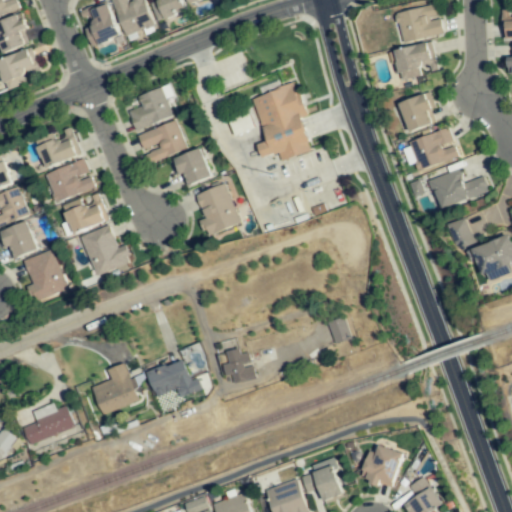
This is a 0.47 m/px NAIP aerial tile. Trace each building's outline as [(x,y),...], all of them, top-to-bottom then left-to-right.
[(86,28),(93,48),(121,38),(108,0),(88,7),(94,25),(86,28)] [(113,0),(126,36),(154,26),(145,0),(113,0)] [(159,22),(188,10),(183,0),(159,0),(151,3),(159,22)] [(443,35),(438,5),(397,11),(402,42),(443,35)] [(502,38),(511,37),(511,8),(502,8),(502,38)] [(0,47),(2,53),(29,43),(24,30),(28,28),(22,13),(0,21),(0,47)] [(401,80),(421,76),(419,67),(429,65),(430,71),(438,69),(435,59),(434,59),(431,42),(388,51),(391,64),(397,63),(401,80)] [(0,69),(5,89),(26,84),(21,69),(35,65),(31,50),(0,58),(0,69)] [(267,142),(258,144),(263,158),(279,152),(282,160),(313,150),(292,85),(253,98),(267,142)] [(138,130),(172,113),(160,89),(139,99),(143,106),(129,112),(138,130)] [(435,123),(424,94),(399,103),(410,132),(435,123)] [(234,135),(254,130),(249,109),(229,114),(234,135)] [(139,135),(144,148),(160,142),(165,155),(185,147),(175,121),(139,135)] [(458,157),(453,143),(448,128),(410,140),(419,169),(458,157)] [(78,154),(70,132),(39,144),(48,166),(78,154)] [(176,157),(184,186),(211,178),(202,149),(176,157)] [(89,175),(85,160),(46,172),(55,201),(95,189),(91,174),(89,175)] [(462,183),(459,170),(431,179),(439,207),(489,193),(484,176),(462,183)] [(195,196),(210,234),(239,224),(227,193),(218,197),(215,189),(195,196)] [(74,234),(107,220),(97,193),(83,199),(83,200),(63,208),(74,234)] [(466,218),(449,223),(456,251),(474,246),(466,218)] [(12,259),(38,249),(27,221),(0,231),(0,242),(3,249),(8,247),(12,259)] [(118,247),(110,225),(81,235),(95,276),(131,263),(124,245),(118,247)] [(511,262),(511,241),(509,234),(481,246),(487,262),(482,263),(487,276),(498,271),(500,277),(509,273),(506,265),(511,262)] [(23,260),(33,284),(27,287),(33,302),(68,288),(52,249),(23,260)] [(331,320),(333,340),(348,338),(346,319),(331,320)] [(226,353),(228,363),(223,364),(225,375),(232,374),(234,383),(256,379),(253,364),(251,364),(248,349),(226,353)] [(149,371),(155,394),(179,388),(181,395),(200,390),(197,378),(189,380),(184,362),(149,371)] [(102,414),(138,400),(124,363),(107,369),(111,380),(92,387),(102,414)] [(23,427),(30,444),(75,428),(67,406),(55,410),(54,404),(34,411),(38,421),(23,427)] [(392,487),(403,453),(379,445),(376,453),(369,451),(360,478),(379,485),(379,483),(392,487)] [(333,465),(310,471),(312,479),(317,478),(321,494),(327,492),(327,495),(341,491),(333,465)] [(407,511),(431,511),(443,504),(424,476),(409,486),(416,497),(403,506),(407,511)] [(273,511),(308,511),(299,483),(268,493),(273,511)] [(185,511),(190,511),(207,508),(205,497),(183,502),(185,511)]
